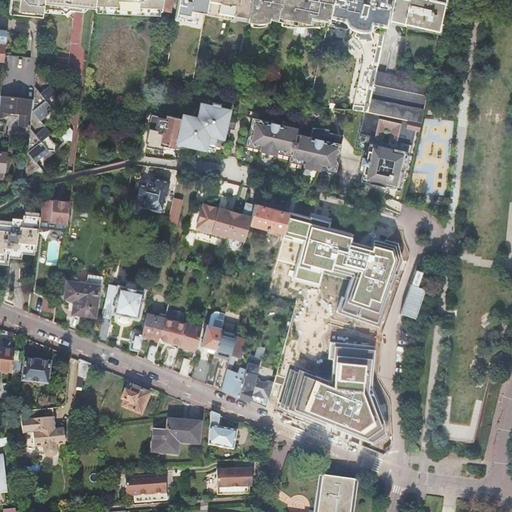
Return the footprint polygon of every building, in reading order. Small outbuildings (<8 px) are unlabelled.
[(10,0),(9,13),(42,17),(42,12),(43,0),(10,0)] [(43,0),(42,12),(63,14),(65,12),(65,7),(66,0),(43,0)] [(66,0),(65,7),(65,12),(72,6),(77,6),(77,0),(66,0)] [(94,0),(94,8),(161,11),(162,8),(163,1),(162,1),(162,0),(94,0)] [(162,0),(162,1),(163,1),(162,8),(170,9),(171,2),(173,2),(174,0),(162,0)] [(234,10),(248,12),(250,0),(207,0),(207,3),(206,5),(234,10)] [(250,0),(248,12),(247,16),(265,20),(266,20),(266,19),(267,16),(275,18),(274,20),(276,21),(279,8),(280,8),(280,7),(281,3),(281,0),(250,0)] [(279,8),(276,21),(280,21),(285,23),(286,21),(294,22),(294,24),(295,24),(296,25),(297,25),(297,24),(303,25),(302,26),(303,26),(306,26),(306,24),(307,20),(318,22),(319,20),(322,21),(326,22),(327,20),(328,13),(329,13),(331,0),(281,0),(281,3),(280,7),(280,8),(279,8)] [(331,0),(329,13),(328,20),(332,21),(333,19),(334,16),(342,18),(342,19),(346,20),(347,19),(352,20),(351,21),(356,22),(354,28),(353,33),(352,33),(351,37),(356,40),(358,44),(360,48),(361,52),(362,56),(362,60),(361,63),(351,110),(363,112),(367,112),(370,99),(373,84),(376,71),(387,19),(390,0),(331,0)] [(390,0),(387,19),(436,30),(442,0),(390,0)] [(206,9),(206,10),(233,14),(234,10),(206,5),(206,6),(206,9)] [(203,26),(206,10),(206,9),(199,8),(196,25),(200,26),(200,29),(198,28),(196,41),(200,42),(203,26)] [(265,20),(247,16),(246,21),(249,22),(248,25),(251,26),(255,27),(258,26),(261,26),(264,25),(265,20)] [(352,28),(354,28),(356,22),(351,21),(352,20),(347,19),(346,20),(342,19),(342,18),(334,16),(333,19),(340,21),(348,26),(349,27),(351,28),(352,28)] [(4,62),(0,96),(33,100),(36,75),(38,58),(4,55),(4,62)] [(404,77),(376,71),(373,84),(427,96),(433,70),(425,68),(422,81),(404,77)] [(0,96),(0,97),(0,118),(7,116),(8,113),(20,115),(19,122),(18,126),(22,126),(27,127),(30,127),(33,100),(0,96)] [(370,99),(367,112),(421,123),(424,111),(370,99)] [(159,117),(158,116),(153,149),(162,151),(163,146),(172,148),(175,149),(175,148),(176,143),(185,145),(185,147),(191,147),(198,146),(198,149),(213,153),(214,146),(221,147),(224,133),(229,109),(223,108),(224,104),(217,102),(209,101),(208,104),(201,103),(199,110),(195,109),(194,116),(187,115),(182,114),(181,119),(166,116),(165,120),(159,119),(159,117)] [(231,109),(229,109),(224,133),(221,147),(222,147),(226,128),(234,130),(236,123),(228,122),(231,109)] [(367,112),(359,151),(363,152),(367,153),(362,175),(360,182),(367,184),(368,186),(370,187),(372,188),(374,188),(376,189),(378,188),(380,188),(382,187),(399,191),(404,169),(406,169),(415,132),(419,133),(421,123),(367,112)] [(249,143),(254,118),(252,118),(249,129),(247,129),(245,138),(247,139),(245,146),(248,147),(249,143)] [(256,119),(254,118),(249,143),(248,147),(260,150),(260,152),(276,155),(276,153),(290,156),(289,162),(296,163),(304,165),(303,167),(319,171),(320,169),(334,172),(337,161),(339,162),(340,156),(341,151),(339,151),(343,136),(328,132),(329,129),(312,128),(311,133),(303,131),(293,129),(294,125),(282,123),(281,127),(278,127),(279,124),(271,122),(270,124),(267,123),(267,121),(256,119)] [(51,134),(44,126),(35,134),(30,130),(27,153),(27,175),(34,171),(43,173),(37,163),(50,150),(54,150),(56,146),(49,136),(51,134)] [(164,211),(170,184),(170,181),(160,179),(154,178),(153,182),(149,182),(147,186),(138,184),(136,195),(144,197),(142,207),(164,211)] [(36,181),(24,183),(23,192),(37,184),(36,181)] [(174,190),(167,221),(176,224),(183,192),(174,190)] [(70,202),(42,199),(40,217),(38,228),(66,232),(70,202)] [(254,204),(251,217),(249,224),(283,233),(288,213),(254,204)] [(224,210),(218,208),(217,209),(210,235),(243,244),(249,224),(251,217),(244,215),(224,210)] [(328,221),(288,213),(277,260),(297,266),(294,280),(318,286),(321,273),(349,280),(337,312),(378,326),(401,259),(398,245),(373,238),(370,247),(348,241),(350,233),(326,228),(328,221)] [(22,220),(13,219),(10,242),(9,254),(21,254),(21,249),(31,250),(31,248),(36,249),(38,228),(40,217),(38,217),(24,216),(23,216),(22,220)] [(0,260),(5,261),(5,256),(5,253),(9,254),(10,242),(13,219),(12,219),(11,226),(7,226),(0,225),(0,260)] [(21,254),(9,254),(9,257),(20,258),(19,263),(34,264),(36,249),(31,248),(31,250),(21,249),(21,254)] [(67,281),(64,298),(74,299),(72,313),(94,317),(99,286),(67,281)] [(112,285),(109,285),(106,298),(104,308),(106,309),(112,310),(111,313),(119,315),(119,316),(129,318),(129,317),(138,319),(141,303),(144,303),(145,299),(142,299),(144,291),(131,288),(118,285),(117,286),(112,285)] [(42,311),(54,313),(56,299),(45,297),(42,311)] [(169,303),(167,311),(165,318),(159,340),(178,346),(179,345),(185,324),(171,320),(175,305),(169,303)] [(159,317),(146,313),(142,332),(141,335),(141,336),(159,340),(165,318),(167,311),(164,310),(163,311),(161,310),(159,317)] [(223,321),(215,319),(212,327),(206,325),(201,346),(215,350),(220,329),(223,321)] [(185,323),(185,324),(179,345),(194,350),(203,322),(199,321),(198,326),(185,323)] [(101,325),(97,341),(106,344),(109,327),(101,325)] [(236,333),(220,329),(215,350),(213,355),(229,359),(235,336),(236,333)] [(141,336),(141,335),(135,333),(134,333),(133,334),(130,347),(131,349),(138,350),(141,336)] [(229,359),(227,365),(226,368),(220,390),(238,397),(245,370),(239,367),(237,373),(229,370),(236,356),(240,357),(241,352),(242,353),(243,349),(242,348),(244,339),(235,336),(229,359)] [(375,345),(330,342),(328,358),(333,359),(331,382),(292,367),(277,405),(373,443),(386,434),(385,421),(371,387),(375,345)] [(149,346),(146,360),(153,363),(157,347),(153,345),(149,346)] [(168,348),(162,367),(171,370),(177,351),(168,348)] [(12,361),(13,351),(0,349),(0,372),(11,374),(11,371),(12,361)] [(21,350),(14,349),(13,351),(12,361),(20,362),(21,350)] [(245,370),(238,397),(265,408),(271,387),(253,382),(258,366),(253,365),(255,357),(249,355),(245,370)] [(179,372),(187,375),(191,360),(183,358),(179,372)] [(196,358),(191,378),(205,384),(211,362),(196,358)] [(24,360),(22,381),(47,385),(49,363),(24,360)] [(91,365),(79,360),(76,385),(82,386),(83,378),(86,379),(91,365)] [(12,361),(11,371),(19,372),(20,362),(12,361)] [(215,381),(214,387),(220,390),(226,368),(222,367),(215,381)] [(124,391),(121,400),(124,401),(122,407),(141,415),(149,394),(131,387),(128,393),(124,391)] [(52,408),(20,412),(22,434),(32,432),(34,447),(43,446),(44,452),(44,453),(44,454),(45,454),(45,455),(46,455),(46,456),(47,456),(48,457),(49,457),(50,457),(51,457),(52,457),(53,456),(54,456),(54,455),(55,455),(55,454),(56,454),(56,453),(56,452),(57,452),(57,451),(57,450),(57,449),(56,445),(65,444),(64,433),(63,428),(55,429),(52,408)] [(219,416),(211,413),(209,445),(212,446),(233,449),(236,431),(217,427),(219,416)] [(154,429),(152,452),(176,454),(178,442),(198,445),(200,424),(167,420),(166,430),(154,429)] [(249,468),(216,470),(217,488),(217,495),(250,494),(249,486),(252,486),(251,476),(251,468),(249,468)] [(165,474),(125,478),(127,496),(134,495),(135,503),(145,502),(145,499),(152,499),(152,502),(167,500),(165,474)] [(313,511),(316,511),(322,477),(319,477),(313,511)] [(350,511),(355,482),(322,477),(316,511),(350,511)]
